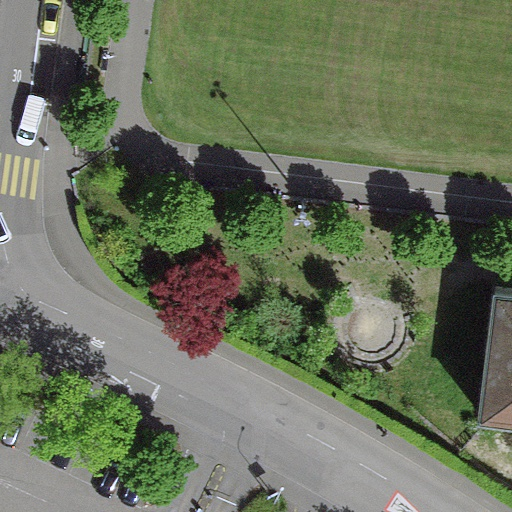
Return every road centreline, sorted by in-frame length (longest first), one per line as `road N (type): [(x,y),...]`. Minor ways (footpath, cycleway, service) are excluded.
road 1 (residential): [(0,293),(234,401),(422,511)]
road 2 (residential): [(0,124),(18,0)]
